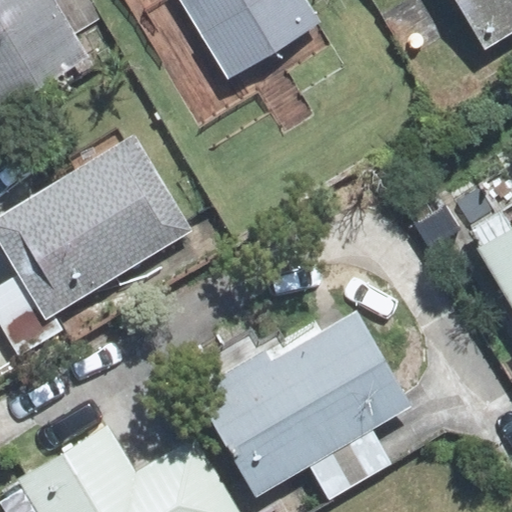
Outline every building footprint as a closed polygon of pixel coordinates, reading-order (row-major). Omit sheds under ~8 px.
[(45,0),(0,0),(0,109),(82,60),(45,0)] [(303,0),(172,0),(223,81),(318,23),(303,0)] [(511,0),(445,0),(477,52),(511,30),(511,0)] [(0,285),(0,330),(7,343),(197,232),(137,130),(0,210),(0,262),(10,279),(0,285)] [(511,221),(466,250),(511,324),(511,221)] [(348,304),(190,394),(251,501),(305,470),(323,502),(393,463),(376,433),(410,414),(348,304)] [(239,511),(193,437),(132,474),(104,428),(0,491),(0,511),(239,511)]
